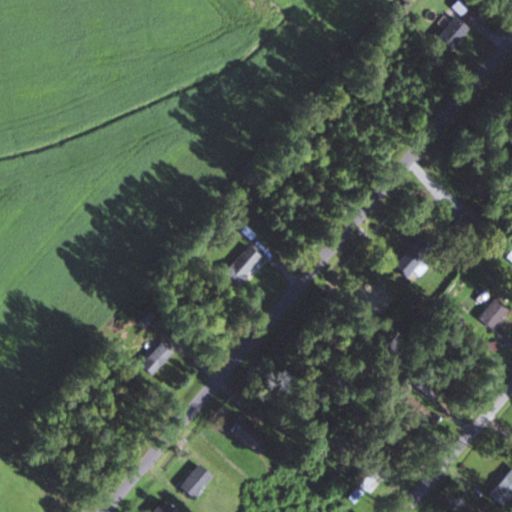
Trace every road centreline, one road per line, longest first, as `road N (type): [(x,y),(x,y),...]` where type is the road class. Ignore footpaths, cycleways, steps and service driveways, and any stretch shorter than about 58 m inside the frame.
road 1 (residential): [(104,511),(511,35)]
road 2 (residential): [(413,511),(511,397)]
